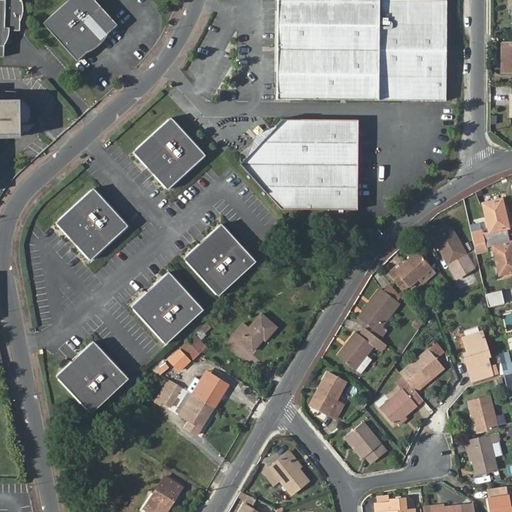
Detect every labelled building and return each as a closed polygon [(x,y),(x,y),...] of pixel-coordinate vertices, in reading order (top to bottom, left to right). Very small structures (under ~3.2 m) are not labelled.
[(0,0),(0,44),(4,45),(4,30),(20,30),(20,9),(23,9),(22,2),(21,0),(0,0)] [(96,0),(67,0),(43,22),(78,60),(89,50),(89,46),(102,34),(108,33),(118,24),(96,0)] [(448,2),(351,0),(279,0),(277,97),(446,101),(448,2)] [(511,41),(507,42),(507,61),(502,61),(502,71),(511,70),(511,41)] [(0,135),(23,135),(22,103),(0,103),(0,135)] [(359,117),(283,115),(276,122),(240,159),(281,205),(357,207),(359,117)] [(135,152),(170,190),(208,155),(173,117),(135,152)] [(56,224),(91,262),(129,227),(94,189),(56,224)] [(484,241),(507,236),(506,229),(508,229),(501,200),(482,204),(488,233),(483,234),(484,241)] [(431,229),(435,236),(441,248),(438,250),(445,264),(453,277),(463,271),(456,258),(463,254),(450,228),(447,229),(443,222),(431,229)] [(186,260),(221,298),(259,263),(224,225),(186,260)] [(441,248),(435,236),(431,238),(438,250),(441,248)] [(511,243),(509,244),(507,236),(484,241),(486,250),(491,248),(498,278),(511,274),(511,243)] [(413,250),(392,269),(394,271),(415,252),(413,250)] [(394,271),(392,269),(386,275),(397,288),(404,283),(408,287),(417,278),(429,267),(415,252),(394,271)] [(429,267),(417,278),(421,283),(434,272),(429,267)] [(171,274),(133,309),(168,347),(206,312),(171,274)] [(377,325),(380,327),(397,307),(378,291),(356,318),(373,331),(377,325)] [(499,303),(497,292),(484,295),(487,306),(499,303)] [(242,324),(232,335),(252,352),(262,339),(264,341),(275,327),(260,314),(248,329),(242,324)] [(386,332),(380,327),(377,325),(373,331),(381,338),(386,332)] [(371,349),(375,351),(380,344),(363,330),(358,337),(354,334),(345,346),(346,347),(346,348),(347,348),(338,359),(353,372),(371,349)] [(461,338),(466,352),(468,360),(465,361),(471,382),(491,375),(486,358),(488,357),(480,332),(461,338)] [(192,360),(205,346),(194,335),(180,348),(192,360)] [(95,344),(57,380),(92,418),(130,382),(95,344)] [(379,354),(384,347),(380,344),(375,351),(379,354)] [(346,347),(345,346),(335,357),(338,359),(346,348),(346,347)] [(426,352),(399,375),(408,386),(415,394),(420,389),(418,387),(441,368),(426,352)] [(503,376),(511,374),(511,364),(510,365),(507,353),(498,355),(503,376)] [(361,373),(372,359),(367,356),(356,370),(361,373)] [(178,373),(173,382),(181,387),(186,377),(178,373)] [(511,374),(503,376),(503,377),(509,400),(511,399),(511,374)] [(322,392),(312,410),(335,421),(343,407),(335,403),(344,384),(327,376),(319,390),(322,392)] [(188,392),(214,407),(222,394),(196,378),(188,392)] [(173,382),(168,380),(159,395),(163,398),(166,393),(175,398),(181,387),(173,382)] [(415,394),(408,386),(379,411),(393,427),(396,424),(404,417),(422,402),(415,394)] [(310,408),(312,410),(322,392),(319,390),(310,408)] [(197,436),(214,407),(188,392),(176,413),(189,421),(185,428),(197,436)] [(166,393),(163,398),(161,402),(169,408),(175,398),(166,393)] [(470,401),(475,425),(471,426),(472,434),(496,429),(490,398),(470,401)] [(404,417),(396,424),(398,426),(406,419),(404,417)] [(345,436),(363,458),(364,457),(370,463),(384,452),(362,423),(345,436)] [(360,461),(363,458),(345,436),(343,439),(360,461)] [(488,436),(466,441),(476,476),(497,470),(488,436)] [(290,452),(285,456),(297,471),(299,469),(301,467),(290,452)] [(297,471),(285,456),(264,473),(274,486),(280,481),(291,496),(309,482),(299,469),(297,471)] [(164,476),(144,508),(150,511),(157,511),(159,509),(164,511),(165,511),(181,486),(164,476)] [(488,500),(490,511),(494,510),(493,511),(511,511),(511,507),(510,508),(508,496),(507,496),(506,488),(489,491),(490,499),(488,500)] [(259,501),(250,496),(247,502),(256,506),(259,501)] [(415,511),(415,509),(394,510),(393,503),(377,504),(377,511),(415,511)]
